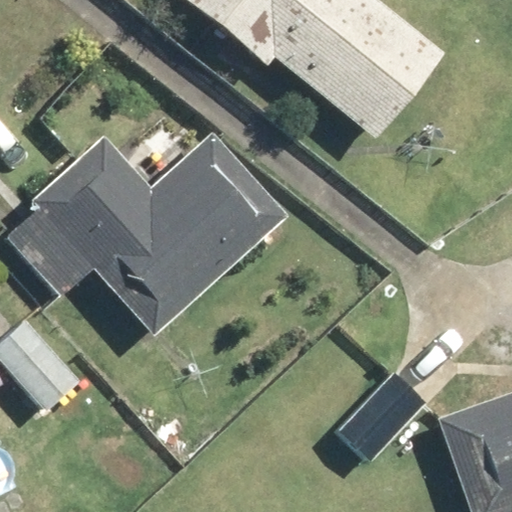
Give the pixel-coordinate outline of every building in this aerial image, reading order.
[(193,0),(225,21),(269,63),(276,54),(379,137),(449,51),(386,0),(193,0)] [(95,266),(157,334),(290,213),(215,131),(154,186),(105,134),(34,199),(40,207),(9,235),(64,294),(95,266)] [(27,320),(0,344),(0,358),(48,409),(81,378),(27,320)] [(373,464),(434,401),(428,394),(461,360),(431,330),(335,428),(373,464)] [(511,511),(511,392),(440,417),(473,511),(511,511)]
